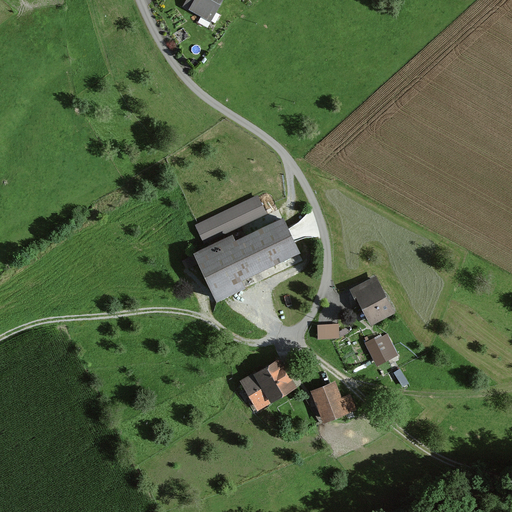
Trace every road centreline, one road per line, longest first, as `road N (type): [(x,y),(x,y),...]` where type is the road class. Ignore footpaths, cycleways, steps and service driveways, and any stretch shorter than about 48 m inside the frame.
road 1 (track): [(140,0),(186,79),(267,133),(313,195),(328,268),(316,305),(304,327),(268,342),(249,341),(194,313),(159,309),(0,327)]
road 2 (track): [(287,334),(422,449),(500,489)]
road 3 (track): [(511,387),(455,395),(343,381)]
